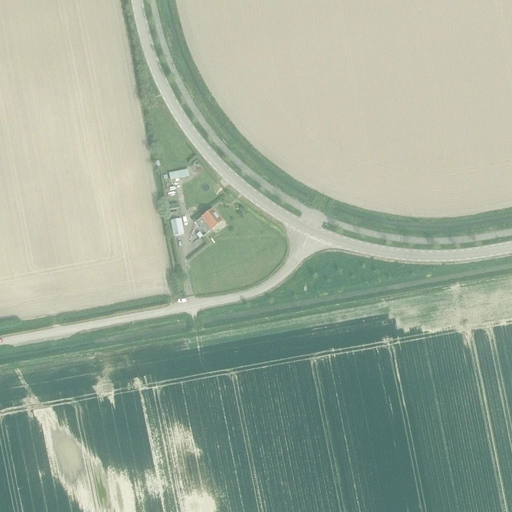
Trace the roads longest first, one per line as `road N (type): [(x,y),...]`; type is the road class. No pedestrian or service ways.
road 1 (unclassified): [(0,341),(239,294),(290,265),(309,230)]
road 2 (tertiary): [(309,230),(260,202),(197,142),(155,71),(136,0)]
road 3 (tertiary): [(511,247),(408,255),(309,230)]
